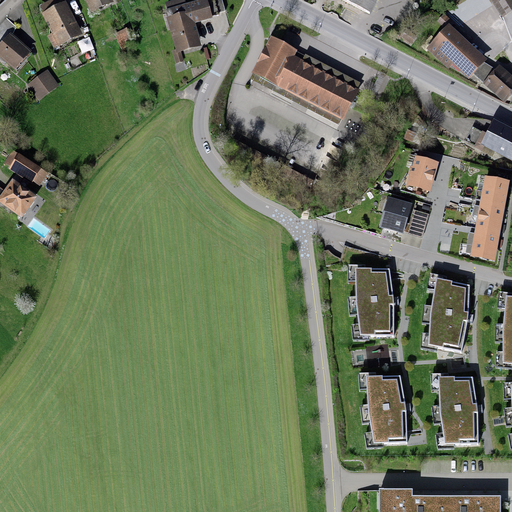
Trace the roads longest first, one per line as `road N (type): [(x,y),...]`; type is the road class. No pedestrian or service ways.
road 1 (track): [(205,92),(162,112),(79,189),(31,321),(0,365)]
road 2 (residential): [(256,0),(205,92),(197,135),(217,177),(299,228)]
road 3 (tertiary): [(279,0),(511,117)]
road 4 (residential): [(299,228),(328,481)]
road 5 (residential): [(299,228),(511,278)]
road 6 (residential): [(328,481),(511,482)]
